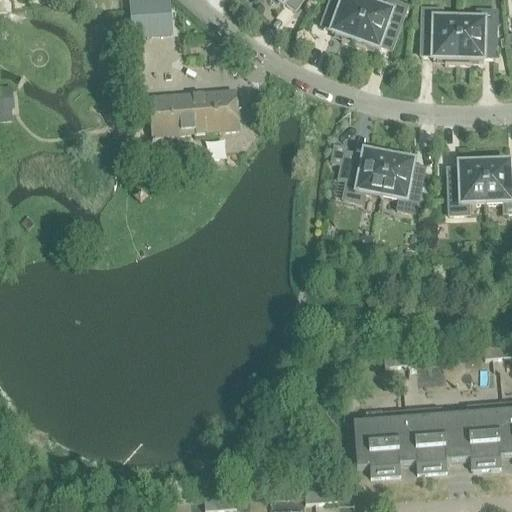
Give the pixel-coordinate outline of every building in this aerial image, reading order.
[(169,0),(164,0),(128,3),(132,43),(172,40),(169,0)] [(261,0),(270,6),(273,3),(282,10),(284,7),(294,15),(305,0),(261,0)] [(340,46),(352,50),(368,8),(351,2),(351,0),(331,0),(320,29),(332,34),(330,37),(342,41),(340,46)] [(384,14),(368,8),(352,50),(365,54),(366,50),(378,54),(379,51),(390,55),(406,11),(388,4),(384,14)] [(444,69),(457,70),(458,25),(440,24),(440,14),(421,14),(420,60),(432,60),(432,64),(444,64),(444,69)] [(476,25),(458,25),(457,70),(470,70),(470,65),(482,65),(482,62),(494,62),(495,16),(476,15),(476,25)] [(176,60),(144,62),(145,79),(177,77),(176,60)] [(7,90),(0,90),(0,125),(12,124),(11,112),(7,90)] [(151,142),(236,136),(233,96),(147,103),(151,142)] [(334,151),(331,168),(341,169),(338,184),(346,185),(342,204),(361,207),(363,197),(380,201),(389,157),(376,154),(375,159),(364,156),(363,160),(351,158),(344,157),(345,153),(334,151)] [(402,159),(389,157),(380,201),(398,204),(396,214),(415,218),(424,172),(412,170),(413,166),(401,164),(402,159)] [(467,209),(485,208),(483,163),(470,164),(470,169),(458,169),(458,173),(447,173),(448,220),(468,219),(467,209)] [(496,163),(483,163),(485,208),(503,207),(503,218),(511,217),(511,170),(509,171),(508,167),(496,168),(496,163)] [(140,193),(133,200),(140,207),(147,200),(140,193)] [(28,220),(20,226),(26,234),(34,227),(28,220)] [(369,255),(372,241),(364,240),(357,244),(356,252),(369,255)] [(511,350),(498,352),(499,363),(511,362),(511,350)] [(498,352),(482,353),(483,365),(499,363),(498,352)] [(414,358),(398,359),(399,371),(415,369),(414,358)] [(398,359),(383,360),(383,372),(399,371),(398,359)] [(511,406),(502,407),(507,461),(511,460),(511,406)] [(454,439),(456,465),(469,464),(469,474),(499,472),(498,462),(507,461),(502,407),(464,410),(465,419),(453,420),(454,439)] [(440,412),(402,415),(407,469),(415,468),(415,478),(445,476),(444,466),(456,465),(454,439),(453,420),(441,421),(440,412)] [(407,469),(402,415),(364,418),(364,427),(351,428),(353,447),(355,473),(368,472),(369,482),(399,479),(398,470),(407,469)] [(334,494),(318,495),(319,507),(335,506),(334,494)] [(303,508),(319,507),(318,495),(302,496),(303,508)] [(234,511),(234,501),(218,503),(218,511),(234,511)] [(202,511),(218,511),(218,503),(202,504),(202,511)]
